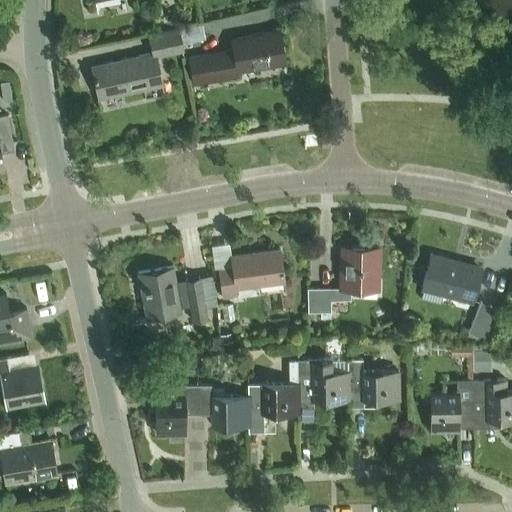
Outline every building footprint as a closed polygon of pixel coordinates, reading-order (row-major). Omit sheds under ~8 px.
[(163,86),(157,58),(184,52),(178,27),(150,34),(154,53),(92,67),(100,101),(163,86)] [(194,84),(223,79),(240,76),(239,71),(286,63),(280,31),(232,39),(234,51),(189,58),(194,84)] [(9,80),(0,82),(2,92),(10,90),(9,80)] [(0,169),(3,169),(0,153),(0,143),(12,141),(7,115),(0,115),(0,169)] [(341,260),(340,288),(308,287),(307,311),(330,311),(330,298),(350,298),(351,289),(376,289),(378,246),(349,245),(349,260),(341,260)] [(238,287),(287,280),(282,248),(235,255),(236,266),(220,268),(224,296),(239,294),(238,287)] [(472,298),(480,268),(448,259),(448,257),(431,252),(422,284),(472,298)] [(145,317),(182,310),(181,306),(189,304),(192,321),(205,318),(198,278),(175,282),(172,267),(136,274),(145,317)] [(0,341),(31,336),(26,307),(9,310),(6,293),(0,294),(0,341)] [(480,300),(468,331),(491,340),(503,310),(480,300)] [(232,332),(220,335),(221,343),(233,341),(232,332)] [(219,336),(209,337),(210,348),(219,347),(219,336)] [(451,343),(451,355),(471,355),(471,343),(451,343)] [(491,349),(472,349),(473,370),(491,370),(491,349)] [(7,405),(42,399),(36,367),(9,372),(6,357),(0,358),(0,381),(3,381),(7,405)] [(289,385),(247,385),(247,432),(259,432),(259,411),(294,411),(294,418),(296,418),(296,359),(289,359),(289,385)] [(347,406),(347,359),(345,359),(346,372),(331,372),(331,359),(296,359),(296,418),(310,418),(309,399),(345,399),(345,406),(347,406)] [(362,359),(347,359),(347,406),(362,406),(362,398),(398,398),(398,370),(362,370),(362,359)] [(143,370),(143,384),(155,384),(155,370),(143,370)] [(511,390),(507,391),(507,378),(471,379),(472,426),(486,426),(486,420),(511,419),(511,390)] [(456,426),(472,426),(471,379),(454,379),(454,393),(427,393),(427,429),(457,429),(456,426)] [(196,385),(182,385),(168,385),(168,396),(156,396),(156,432),(185,432),(184,414),(197,414),(196,385)] [(210,385),(196,385),(197,414),(212,414),(212,425),(245,425),(245,432),(247,432),(247,385),(245,385),(245,396),(210,396),(210,385)] [(0,450),(6,482),(56,474),(49,439),(21,444),(18,431),(0,433),(0,450)]
